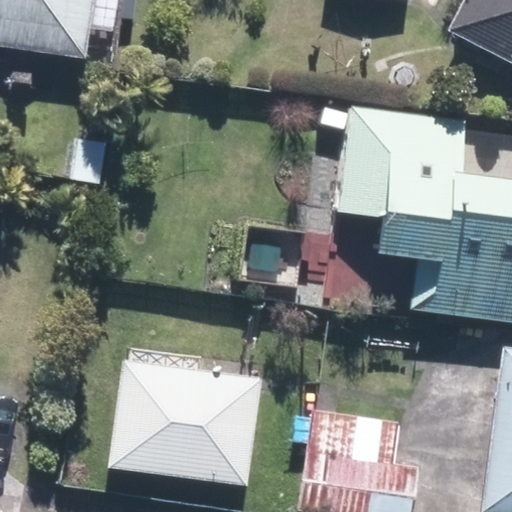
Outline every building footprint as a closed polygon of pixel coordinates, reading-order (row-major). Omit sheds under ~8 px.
[(0,0),(0,53),(72,63),(76,33),(102,37),(107,0),(0,0)] [(450,0),(433,35),(511,75),(511,0),(378,0),(398,2),(398,0),(450,0)] [(402,266),(396,313),(511,327),(511,189),(438,180),(450,125),(336,110),(335,117),(315,111),(310,127),(333,133),(322,216),(351,221),(351,259),(402,266)] [(511,511),(511,353),(487,350),(465,511),(511,511)] [(106,365),(92,471),(233,489),(247,383),(106,365)] [(391,425),(300,412),(294,454),(303,455),(299,483),(296,482),(291,511),(401,511),(408,470),(386,467),(391,425)]
